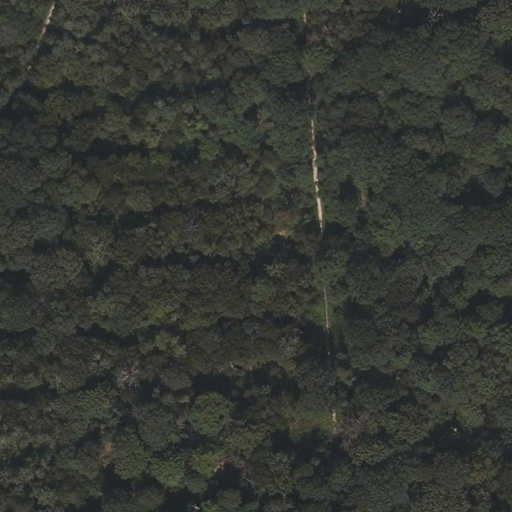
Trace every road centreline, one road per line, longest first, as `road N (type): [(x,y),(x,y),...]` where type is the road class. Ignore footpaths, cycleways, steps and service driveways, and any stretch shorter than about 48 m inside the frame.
road 1 (track): [(310,0),(348,511)]
road 2 (track): [(0,145),(69,0)]
